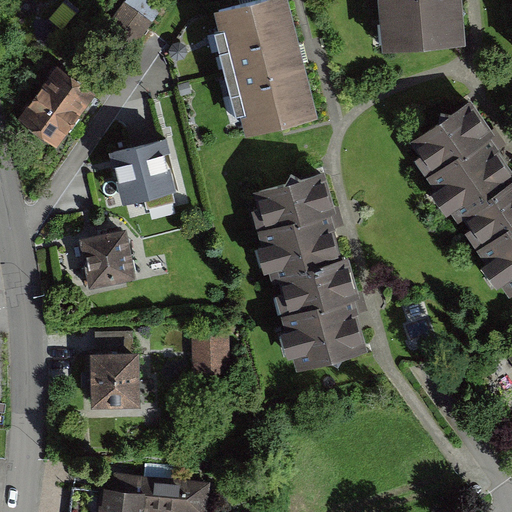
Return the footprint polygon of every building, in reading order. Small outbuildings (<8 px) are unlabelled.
[(148,0),(127,0),(116,15),(140,34),(160,9),(148,0)] [(284,0),(243,0),(221,6),(251,124),(312,108),(284,0)] [(459,0),(389,0),(393,36),(462,31),(459,0)] [(90,90),(56,66),(22,114),(56,138),(90,90)] [(462,212),(511,177),(511,159),(472,97),(412,141),(462,212)] [(175,183),(164,136),(114,148),(125,195),(175,183)] [(252,187),(273,273),(344,252),(322,165),(252,187)] [(511,177),(462,212),(511,284),(511,177)] [(124,230),(82,238),(91,282),(133,274),(124,230)] [(344,252),(273,273),(299,367),(368,342),(344,252)] [(243,341),(200,340),(200,375),(242,376),(243,341)] [(161,352),(110,353),(111,408),(162,407),(161,352)] [(222,511),(225,485),(118,474),(114,511),(222,511)] [(10,511),(13,484),(0,483),(0,511),(10,511)]
